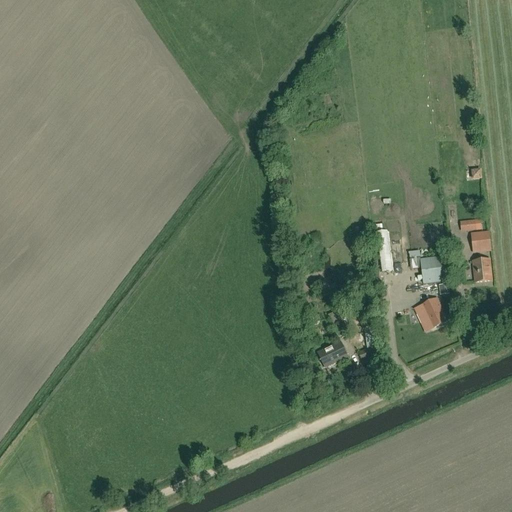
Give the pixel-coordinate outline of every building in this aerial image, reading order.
[(471,236),(473,253),(491,252),(488,234),(471,236)] [(422,252),(413,252),(414,260),(423,259),(422,252)] [(423,286),(448,283),(445,257),(420,260),(423,286)] [(473,263),(475,284),(492,282),(490,261),(473,263)] [(448,285),(441,286),(442,293),(449,293),(448,285)] [(436,299),(421,306),(421,307),(422,309),(431,328),(432,330),(447,322),(438,302),(436,299)] [(331,323),(333,322),(340,338),(347,334),(346,332),(351,331),(342,310),(328,316),(331,323)] [(325,369),(348,358),(341,344),(318,355),(325,369)] [(362,363),(374,358),(370,348),(358,353),(362,363)]
